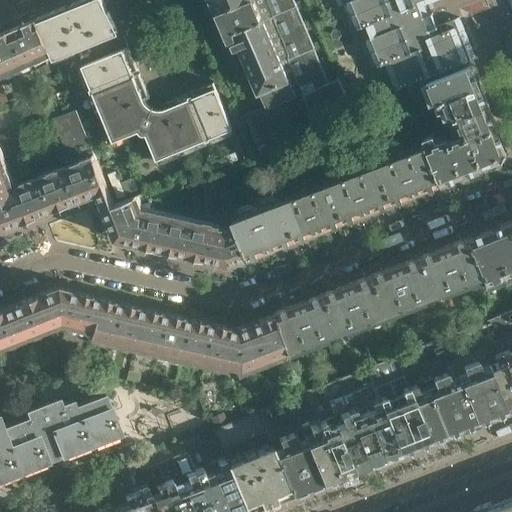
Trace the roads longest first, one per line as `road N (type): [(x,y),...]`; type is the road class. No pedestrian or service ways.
road 1 (residential): [(0,282),(57,260),(242,302),(511,202)]
road 2 (tertiary): [(378,511),(511,459)]
